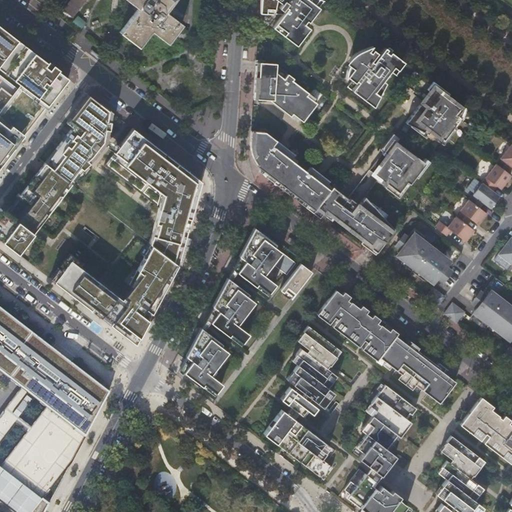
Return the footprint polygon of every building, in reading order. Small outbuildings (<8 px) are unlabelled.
[(70,0),(64,8),(73,15),(85,0),(70,0)] [(127,0),(137,8),(119,31),(138,46),(151,30),(167,42),(181,23),(165,11),(173,0),(127,0)] [(260,0),(259,13),(265,14),(275,0),(283,0),(277,8),(281,11),(285,7),(286,8),(281,16),(275,24),(285,32),(282,36),(295,46),(307,31),(305,29),(306,27),(302,24),(306,19),(316,7),(313,4),(316,0),(260,0)] [(275,0),(265,14),(281,16),(286,8),(285,7),(281,11),(277,8),(283,0),(275,0)] [(317,7),(316,7),(306,19),(308,21),(318,8),(317,7)] [(81,28),(85,22),(78,16),(73,21),(81,28)] [(285,32),(275,24),(272,28),(282,36),(285,32)] [(0,166),(68,79),(0,26),(0,69),(21,85),(18,89),(24,94),(19,101),(12,96),(1,87),(0,88),(0,166)] [(367,52),(368,53),(375,58),(380,52),(386,56),(388,54),(374,43),(367,52)] [(375,58),(368,53),(367,53),(364,55),(361,57),(359,56),(352,61),(357,64),(354,68),(350,72),(347,69),(345,72),(343,81),(345,79),(350,83),(345,89),(360,101),(363,97),(373,104),(383,85),(380,83),(388,72),(390,73),(399,62),(388,54),(386,56),(380,52),(375,58)] [(357,64),(352,61),(347,69),(350,72),(354,68),(357,64)] [(254,79),(253,99),(266,100),(269,101),(271,99),(300,121),(314,103),(311,100),(304,95),(306,93),(290,80),(292,78),(275,65),(275,64),(256,62),(254,79)] [(425,92),(427,93),(431,87),(437,91),(444,97),(445,96),(446,95),(431,84),(425,92)] [(431,87),(427,93),(403,125),(409,127),(421,132),(424,128),(428,132),(437,138),(441,141),(451,128),(458,120),(454,117),(460,109),(444,97),(437,91),(431,87)] [(24,94),(18,89),(12,96),(19,101),(24,94)] [(44,163),(68,181),(79,167),(91,155),(102,141),(108,110),(87,94),(68,119),(74,124),(44,163)] [(370,109),(373,104),(363,97),(360,101),(370,109)] [(271,99),(269,101),(298,124),(300,121),(271,99)] [(421,132),(409,127),(408,128),(423,139),(428,132),(424,128),(421,132)] [(453,129),(451,128),(441,141),(437,138),(434,142),(440,147),(453,129)] [(174,267),(177,262),(200,182),(132,129),(104,165),(158,208),(148,243),(150,244),(128,284),(130,286),(120,298),(69,259),(53,281),(104,320),(134,343),(148,317),(174,267)] [(249,149),(260,172),(312,212),(331,188),(330,187),(325,184),(315,176),(317,174),(308,167),(304,172),(293,163),(295,161),(290,157),(280,149),(282,147),(262,132),(251,131),(249,149)] [(391,140),(394,143),(396,139),(391,136),(382,148),(384,149),(391,140)] [(423,165),(420,163),(394,143),(391,140),(384,149),(375,161),(379,165),(371,174),(377,179),(374,182),(384,187),(396,194),(405,183),(407,185),(416,174),(423,165)] [(511,145),(511,144),(496,164),(506,172),(511,166),(511,167),(511,145)] [(292,155),(282,147),(280,149),(290,157),(292,155)] [(423,159),(420,163),(423,165),(416,174),(418,175),(427,163),(423,159)] [(379,165),(375,161),(367,171),(371,174),(379,165)] [(44,163),(6,212),(0,208),(0,240),(17,253),(71,183),(68,181),(44,163)] [(506,172),(496,164),(481,183),(492,191),(496,186),(499,189),(510,175),(506,172)] [(327,181),(317,174),(315,176),(325,184),(327,181)] [(336,181),(331,188),(338,193),(344,186),(336,181)] [(396,199),(407,185),(405,183),(396,194),(384,187),(383,189),(396,199)] [(492,191),(481,183),(468,200),(479,208),(483,203),(490,208),(499,197),(492,191)] [(331,188),(312,212),(317,216),(322,210),(332,217),(368,244),(366,247),(374,253),(392,230),(380,217),(368,204),(362,198),(352,211),(350,210),(354,204),(348,199),(346,202),(345,201),(346,199),(338,193),(331,188)] [(479,208),(468,200),(456,216),(466,224),(470,219),(477,225),(486,213),(479,208)] [(369,203),(368,204),(380,217),(382,214),(369,203)] [(439,221),(435,227),(445,235),(450,229),(464,241),(473,230),(466,224),(456,216),(447,227),(439,221)] [(332,217),(330,219),(366,247),(368,244),(332,217)] [(252,233),(239,256),(244,261),(236,272),(254,286),(256,283),(268,293),(275,284),(263,275),(272,264),(286,275),(295,263),(256,233),(254,235),(252,233)] [(462,253),(451,245),(443,256),(414,234),(409,239),(402,250),(397,256),(433,283),(437,277),(445,267),(448,270),(462,253)] [(402,250),(409,239),(404,235),(396,245),(402,250)] [(498,253),(511,264),(511,263),(511,238),(510,237),(498,253)] [(281,289),(292,297),(309,274),(298,265),(281,289)] [(450,271),(448,270),(445,267),(437,277),(443,281),(450,271)] [(505,284),(495,276),(481,294),(485,297),(478,306),(473,312),(509,340),(511,335),(511,307),(497,296),(505,284)] [(241,342),(248,334),(236,325),(254,301),(246,295),(248,294),(228,278),(212,306),(218,311),(209,321),(227,335),(229,333),(241,342)] [(432,288),(424,298),(436,307),(444,297),(432,288)] [(345,297),(335,290),(316,314),(328,324),(334,317),(337,319),(336,320),(344,326),(340,332),(346,337),(351,331),(357,336),(352,342),(358,347),(364,340),(367,342),(366,343),(375,349),(370,355),(376,360),(379,357),(391,366),(394,362),(399,366),(396,370),(402,374),(398,379),(412,390),(416,386),(422,390),(424,387),(429,391),(427,394),(441,405),(458,384),(443,372),(419,354),(399,339),(381,325),(380,324),(379,325),(376,323),(377,322),(363,311),(351,301),(350,302),(347,300),(347,299),(345,297)] [(485,297),(481,294),(479,292),(472,302),(478,306),(485,297)] [(452,303),(444,314),(455,322),(464,312),(452,303)] [(0,309),(0,333),(12,318),(0,309)] [(36,337),(12,318),(0,333),(0,372),(7,378),(20,388),(34,399),(45,407),(33,423),(28,429),(0,465),(0,501),(13,511),(43,511),(48,504),(42,499),(71,461),(78,448),(73,445),(76,440),(81,435),(84,437),(103,401),(108,392),(39,339),(36,337)] [(344,326),(336,320),(332,326),(340,332),(344,326)] [(330,352),(335,346),(308,325),(303,332),(309,336),(303,345),(309,350),(307,353),(300,348),(295,354),(301,358),(297,364),(292,370),(298,375),(292,383),(299,389),(296,392),(289,386),(285,393),(291,397),(286,403),(301,415),(306,409),(312,414),(317,407),(308,400),(310,397),(322,407),(329,398),(323,393),(327,387),(332,381),(326,377),(330,371),(323,365),(326,362),(330,365),(336,357),(330,352)] [(215,392),(221,384),(210,375),(227,351),(220,345),(221,344),(201,328),(186,356),(191,361),(183,372),(201,385),(203,383),(215,392)] [(357,336),(351,331),(346,337),(352,342),(357,336)] [(309,336),(303,332),(297,340),(303,345),(309,336)] [(375,349),(366,343),(361,349),(370,355),(375,349)] [(341,351),(335,346),(330,352),(336,357),(341,351)] [(511,349),(509,347),(501,358),(511,365),(511,349)] [(301,358),(295,354),(291,360),(297,364),(301,358)] [(399,366),(394,362),(391,366),(396,370),(399,366)] [(298,375),(292,370),(286,379),(292,383),(298,375)] [(336,375),(330,371),(326,377),(332,381),(336,375)] [(384,384),(370,402),(377,407),(371,415),(366,422),(371,426),(365,433),(361,438),(368,443),(362,452),(357,458),(379,475),(388,464),(390,465),(391,464),(387,461),(393,454),(384,448),(402,425),(406,419),(404,418),(408,412),(397,403),(400,398),(405,402),(406,401),(391,389),(384,384)] [(416,386),(412,390),(418,395),(422,390),(416,386)] [(333,392),(327,387),(323,393),(329,398),(333,392)] [(0,414),(0,434),(4,437),(17,421),(28,429),(33,423),(22,415),(34,399),(20,388),(0,414)] [(291,397),(285,393),(280,399),(286,403),(291,397)] [(400,398),(397,403),(408,412),(410,414),(415,408),(406,401),(405,402),(400,398)] [(485,405),(478,399),(459,425),(471,434),(472,434),(476,428),(482,432),(477,438),(480,440),(484,434),(487,436),(483,443),(489,448),(489,447),(494,442),(499,446),(494,451),(494,452),(501,457),(506,451),(511,454),(506,460),(509,462),(511,458),(511,425),(507,422),(485,405)] [(370,402),(364,410),(371,415),(377,407),(370,402)] [(329,446),(281,409),(263,433),(281,447),(285,442),(291,446),(286,452),(316,475),(321,469),(327,473),(332,467),(320,458),(329,446)] [(371,426),(366,422),(360,430),(365,433),(371,426)] [(482,432),(476,428),(472,434),(477,438),(482,432)] [(477,456),(450,435),(445,441),(451,446),(445,454),(451,459),(448,462),(446,460),(441,466),(450,473),(441,484),(447,489),(440,498),(446,502),(443,505),(441,503),(436,509),(439,511),(477,511),(471,508),(476,502),(473,499),(477,493),(472,489),(476,483),(469,477),(471,474),(472,475),(479,466),(473,462),(477,456)] [(368,443),(361,438),(355,447),(362,452),(368,443)] [(451,446),(445,441),(439,450),(445,454),(451,446)] [(285,442),(281,447),(286,452),(291,446),(285,442)] [(494,442),(489,447),(494,451),(499,446),(494,442)] [(511,454),(506,451),(501,457),(506,460),(511,454)] [(397,457),(393,454),(387,461),(391,464),(397,457)] [(484,460),(477,456),(473,462),(479,466),(484,460)] [(375,481),(365,473),(356,485),(350,481),(343,489),(364,506),(362,509),(365,511),(401,511),(407,505),(380,485),(377,489),(372,485),(375,481)] [(380,485),(375,481),(372,485),(377,489),(380,485)] [(482,487),(476,483),(472,489),(477,493),(482,487)] [(477,511),(482,506),(476,502),(471,508),(477,511)]
